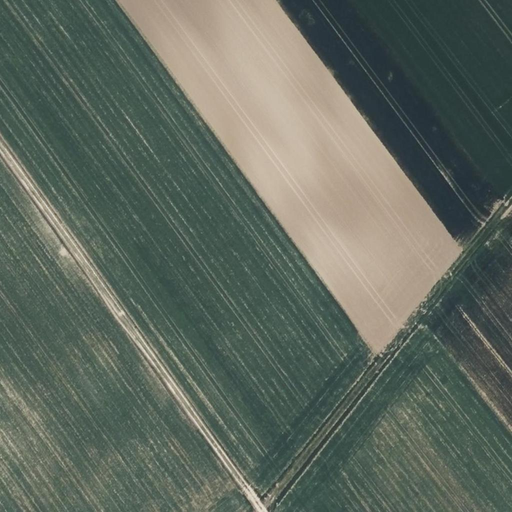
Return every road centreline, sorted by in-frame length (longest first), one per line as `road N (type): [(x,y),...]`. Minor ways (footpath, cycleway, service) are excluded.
road 1 (track): [(257,511),(0,145)]
road 2 (track): [(256,511),(511,203)]
